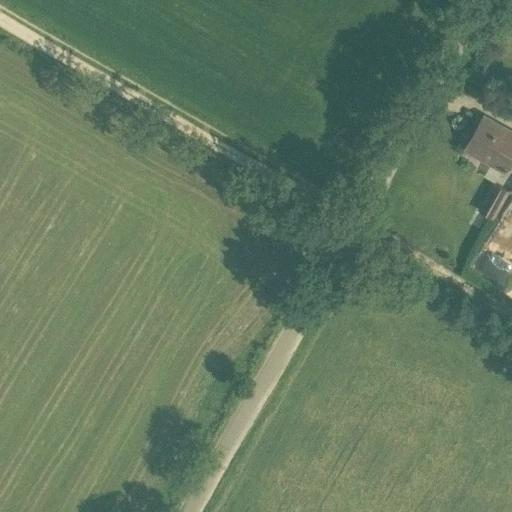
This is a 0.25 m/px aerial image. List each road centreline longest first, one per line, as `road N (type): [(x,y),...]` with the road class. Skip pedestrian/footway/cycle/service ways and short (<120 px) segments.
road 1 (track): [(0,21),(511,319)]
road 2 (tertiary): [(187,511),(479,0)]
